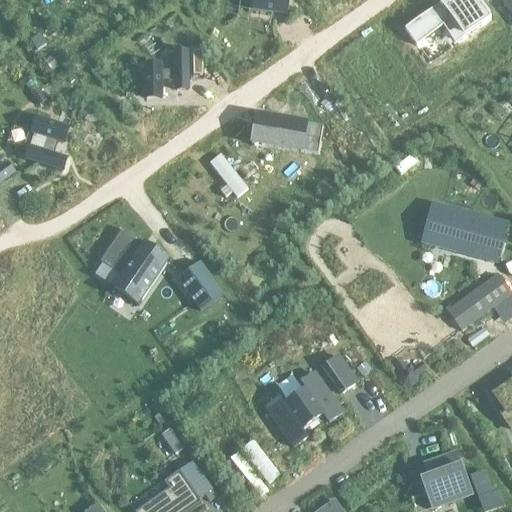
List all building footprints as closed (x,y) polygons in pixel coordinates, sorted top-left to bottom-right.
[(253,10),(253,11),(286,16),(286,15),(288,1),(289,1),(289,0),(287,0),(255,0),(254,10),(253,10)] [(448,0),(405,30),(417,47),(422,44),(421,42),(446,25),(458,42),(480,26),(481,28),(491,21),(488,16),(486,17),(476,3),(479,2),(478,1),(475,3),(473,0),(448,0)] [(511,0),(506,0),(501,4),(511,18),(511,0)] [(39,36),(31,41),(38,52),(46,47),(39,36)] [(203,54),(194,54),(194,78),(203,78),(203,54)] [(354,69),(366,91),(389,79),(376,57),(354,69)] [(146,70),(145,70),(146,104),(147,104),(147,103),(161,103),(161,104),(162,104),(162,87),(176,87),(176,96),(176,95),(188,95),(188,96),(188,58),(187,58),(187,59),(176,59),(176,58),(176,76),(162,77),(162,70),(161,70),(146,70)] [(333,87),(346,107),(360,97),(347,77),(333,87)] [(39,94),(33,98),(40,108),(46,103),(39,94)] [(256,117),(252,145),(318,156),(323,129),(256,117)] [(27,160),(26,161),(63,172),(62,171),(66,161),(67,161),(54,156),(58,143),(64,145),(64,144),(68,130),(69,130),(69,129),(37,119),(37,120),(33,134),(32,134),(32,135),(48,140),(43,153),(30,149),(31,150),(27,160)] [(8,164),(0,169),(0,184),(15,173),(8,164)] [(405,166),(388,178),(396,188),(412,176),(405,166)] [(225,214),(239,206),(217,167),(203,175),(225,214)] [(443,208),(433,247),(498,264),(508,226),(443,208)] [(123,231),(100,263),(104,266),(107,260),(124,271),(113,287),(139,305),(169,263),(123,231)] [(200,264),(178,280),(202,312),(224,296),(200,264)] [(469,308),(477,319),(511,295),(498,275),(488,282),(494,290),(469,308)] [(399,357),(393,361),(399,369),(397,377),(402,383),(409,384),(415,380),(417,373),(425,367),(421,361),(412,366),(405,365),(399,357)] [(323,370),(341,396),(357,384),(339,358),(323,370)] [(366,363),(358,370),(364,377),(372,371),(366,363)] [(279,400),(266,409),(294,449),(307,440),(302,432),(324,417),(329,424),(342,415),(314,375),(301,385),(306,391),(284,406),(279,400)] [(511,386),(495,399),(506,415),(502,418),(511,431),(511,386)] [(153,448),(165,468),(188,454),(176,434),(153,448)] [(234,462),(264,501),(276,491),(246,452),(234,462)] [(429,481),(422,483),(432,511),(472,497),(456,455),(424,466),(429,481)] [(234,464),(225,470),(251,511),(261,505),(234,464)] [(169,491),(138,511),(190,511),(201,504),(180,473),(164,484),(169,491)] [(213,492),(205,498),(210,504),(217,498),(213,492)] [(341,511),(335,502),(320,511),(341,511)]
